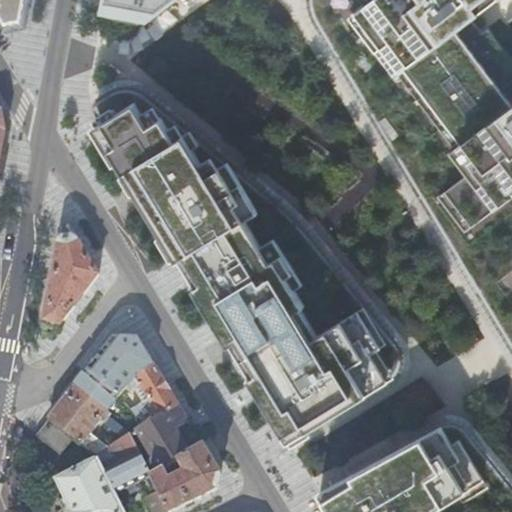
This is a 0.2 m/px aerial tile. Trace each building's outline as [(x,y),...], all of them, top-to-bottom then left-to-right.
[(0,0),(0,18),(9,32),(23,30),(28,0),(0,0)] [(211,0),(130,0),(179,23),(211,0)] [(511,0),(429,0),(342,65),(465,259),(511,226),(511,0)] [(427,390),(154,93),(97,119),(96,142),(173,257),(275,411),(303,452),(427,390)] [(426,284),(371,234),(386,218),(373,206),(362,218),(342,199),(345,195),(332,183),(311,206),(342,235),(340,236),(381,273),(380,274),(409,301),(426,284)] [(67,226),(63,226),(42,337),(51,339),(98,277),(67,226)] [(511,226),(465,259),(495,308),(511,296),(511,226)] [(511,296),(495,308),(507,327),(511,331),(511,296)] [(113,339),(87,372),(118,399),(132,386),(136,392),(141,389),(135,379),(154,367),(138,341),(113,339)] [(179,407),(154,367),(135,379),(141,389),(159,419),(179,407)] [(87,372),(68,397),(100,423),(104,426),(108,421),(104,418),(119,399),(118,399),(87,372)] [(68,397),(49,420),(74,440),(96,458),(108,451),(90,436),(100,423),(68,397)] [(189,425),(179,407),(159,419),(136,433),(161,473),(165,471),(180,462),(191,455),(177,432),(189,425)] [(74,440),(49,420),(36,438),(60,457),(74,440)] [(116,497),(152,479),(131,436),(111,448),(117,460),(112,463),(115,468),(111,470),(108,465),(101,469),(116,497)] [(511,511),(511,493),(467,437),(352,511),(511,511)] [(203,447),(191,455),(180,462),(186,474),(170,482),(165,471),(161,473),(152,479),(159,492),(168,511),(173,511),(216,491),(221,476),(203,447)] [(123,511),(116,497),(101,469),(97,461),(56,483),(65,500),(58,503),(62,511),(123,511)] [(151,511),(168,511),(159,492),(145,500),(151,511)]
